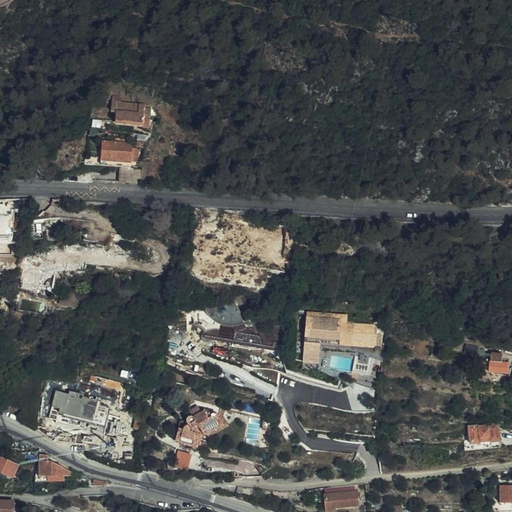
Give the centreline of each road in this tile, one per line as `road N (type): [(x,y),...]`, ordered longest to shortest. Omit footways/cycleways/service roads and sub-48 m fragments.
road 1 (secondary): [(0,191),(511,214)]
road 2 (residential): [(511,464),(312,485),(169,487)]
road 3 (tertiary): [(169,487),(106,472),(0,424)]
road 4 (residential): [(169,487),(148,495),(46,497)]
